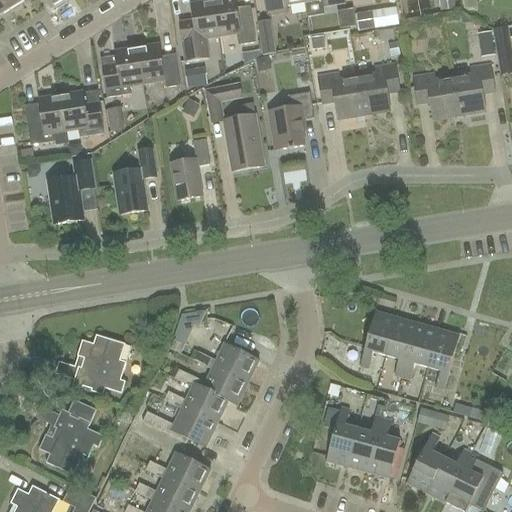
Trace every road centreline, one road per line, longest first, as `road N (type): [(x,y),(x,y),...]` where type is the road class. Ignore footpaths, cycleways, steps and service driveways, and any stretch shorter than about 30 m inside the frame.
road 1 (residential): [(1,256),(269,222),(360,180),(500,177),(511,213)]
road 2 (residential): [(5,297),(296,253)]
road 3 (residential): [(238,499),(305,356),(296,253)]
road 4 (residential): [(296,253),(511,215)]
road 5 (residential): [(0,81),(132,0)]
